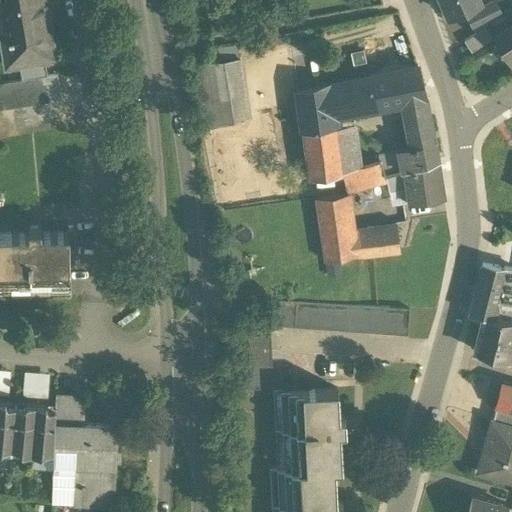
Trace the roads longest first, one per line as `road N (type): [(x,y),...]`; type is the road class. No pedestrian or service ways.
road 1 (residential): [(458,130),(469,249),(398,511)]
road 2 (secondary): [(183,362),(178,253),(138,0)]
road 3 (residential): [(83,352),(109,210),(71,0)]
road 4 (secondary): [(179,511),(183,362)]
road 5 (residential): [(413,0),(458,130)]
